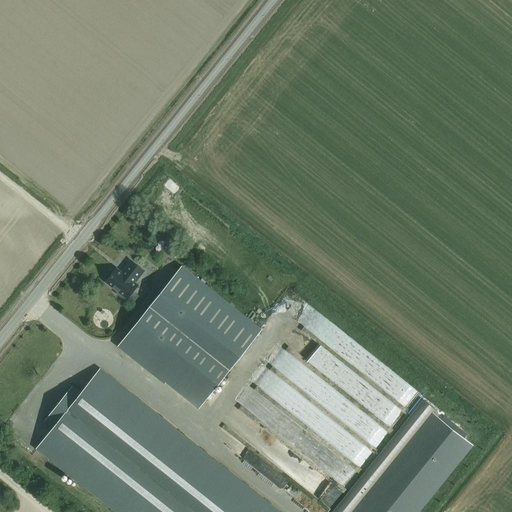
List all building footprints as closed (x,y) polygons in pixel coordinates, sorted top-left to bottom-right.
[(167,241),(172,236),(162,226),(152,235),(157,240),(162,236),(167,241)] [(123,274),(116,268),(108,279),(120,288),(118,291),(126,297),(128,294),(129,295),(139,282),(136,280),(143,271),(131,261),(124,270),(125,271),(123,274)] [(119,345),(198,407),(259,330),(181,268),(119,345)] [(54,427),(38,447),(118,511),(277,511),(99,370),(81,393),(74,388),(47,422),(54,427)] [(352,511),(432,413),(432,412),(434,409),(423,400),(331,511),(352,511)] [(417,511),(472,445),(464,439),(440,420),(432,413),(352,511),(417,511)] [(233,447),(259,468),(265,460),(239,439),(233,447)]
